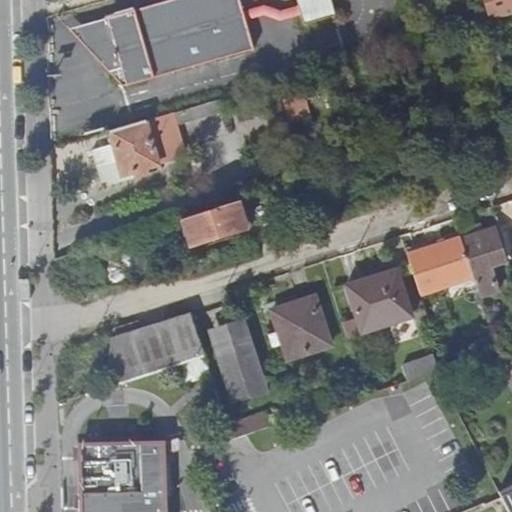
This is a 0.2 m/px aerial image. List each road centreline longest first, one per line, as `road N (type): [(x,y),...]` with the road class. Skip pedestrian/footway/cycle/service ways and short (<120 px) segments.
road 1 (residential): [(3,343),(511,186)]
road 2 (primary): [(10,511),(3,343)]
road 3 (primary): [(3,343),(0,222)]
